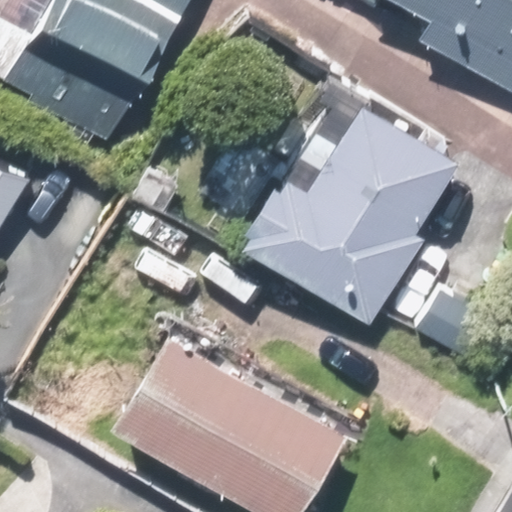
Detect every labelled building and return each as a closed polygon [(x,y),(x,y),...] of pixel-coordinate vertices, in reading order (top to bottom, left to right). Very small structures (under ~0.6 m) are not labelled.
[(32,0),(0,0),(0,44),(119,117),(190,0),(46,0),(42,6),(32,0)] [(511,0),(435,0),(437,1),(424,22),(511,77),(511,0)] [(295,158),(249,228),(373,309),(379,300),(449,346),(490,282),(421,237),(429,224),(419,218),(464,149),(368,87),(313,170),(295,158)] [(0,220),(35,162),(0,140),(0,220)] [(291,511),(351,420),(177,310),(117,404),(288,511),(291,511)]
